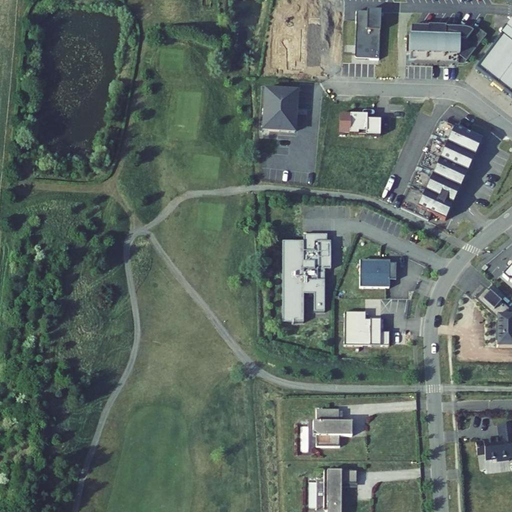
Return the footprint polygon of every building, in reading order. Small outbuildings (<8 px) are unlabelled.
[(355,59),(379,60),(381,12),(357,11),(355,59)] [(511,26),(477,70),(511,98),(511,26)] [(428,29),(412,29),(411,59),(411,61),(415,61),(415,64),(464,66),(487,37),(480,31),(477,30),(473,29),(428,27),(428,29)] [(295,129),(298,88),(266,86),(264,127),(295,129)] [(382,138),(382,122),(364,122),(364,117),(341,117),(341,137),(368,137),(368,138),(382,138)] [(419,210),(454,131),(440,124),(405,204),(419,210)] [(482,143),(454,131),(419,210),(405,204),(402,211),(430,223),(433,216),(447,223),(482,143)] [(326,235),(303,236),(303,243),(281,243),(284,324),(305,323),(304,295),(315,295),(315,313),(326,313),(325,270),(327,270),(326,235)] [(390,260),(360,260),(360,287),(390,287),(390,279),(396,279),(396,270),(392,267),(390,267),(390,260)] [(511,262),(503,273),(508,278),(509,277),(511,279),(511,262)] [(507,308),(486,288),(476,298),(496,316),(496,320),(494,320),(494,340),(496,340),(496,346),(511,346),(511,314),(507,315),(507,308)] [(366,312),(345,312),(345,345),(390,345),(390,331),(381,331),(381,319),(367,319),(366,312)] [(339,409),(316,409),(316,421),(313,421),(313,435),(316,435),(317,446),(340,446),(340,435),(352,435),(352,421),(339,421),(339,409)] [(511,460),(511,427),(499,430),(501,444),(477,447),(479,460),(486,459),(486,464),(498,462),(498,466),(511,465),(510,461),(511,460)] [(358,471),(325,471),(325,507),(328,507),(328,511),(342,511),(342,488),(342,485),(358,485),(358,471)]
